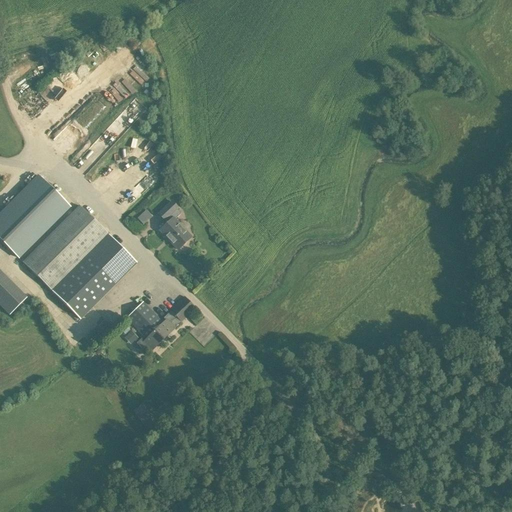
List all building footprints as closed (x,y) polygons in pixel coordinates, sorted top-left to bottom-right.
[(103,38),(94,45),(103,57),(113,49),(103,38)] [(138,79),(142,75),(131,65),(127,69),(138,79)] [(125,92),(123,90),(128,86),(120,76),(104,88),(114,101),(125,92)] [(56,77),(49,85),(59,94),(66,86),(56,77)] [(69,84),(59,96),(62,99),(73,87),(69,84)] [(147,175),(135,186),(141,192),(153,181),(147,175)] [(69,206),(39,176),(0,214),(0,240),(18,258),(69,207),(69,206)] [(176,209),(177,208),(171,202),(158,214),(164,221),(165,220),(167,223),(159,231),(177,250),(190,238),(174,220),(180,214),(176,209)] [(22,262),(51,291),(79,320),(136,264),(79,206),(22,262)] [(147,209),(139,218),(145,224),(154,215),(147,209)] [(26,300),(0,274),(0,308),(9,317),(26,300)] [(163,318),(165,320),(162,323),(143,302),(126,318),(146,339),(144,340),(142,338),(137,343),(142,349),(146,345),(151,351),(174,328),(180,322),(181,322),(195,308),(184,297),(170,311),(163,318)] [(132,332),(126,337),(132,343),(138,338),(132,332)] [(159,426),(154,419),(142,404),(133,411),(150,432),(159,426)] [(406,506),(419,501),(430,497),(426,488),(402,496),(406,506)]
